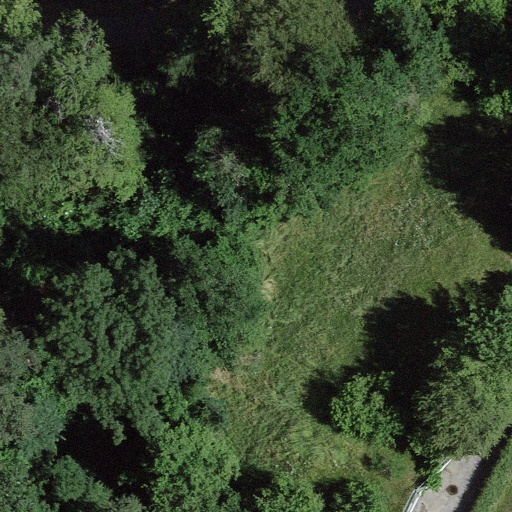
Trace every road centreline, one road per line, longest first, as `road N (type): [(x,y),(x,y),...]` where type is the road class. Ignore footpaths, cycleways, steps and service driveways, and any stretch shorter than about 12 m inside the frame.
road 1 (track): [(340,0),(0,43)]
road 2 (track): [(511,401),(454,511)]
